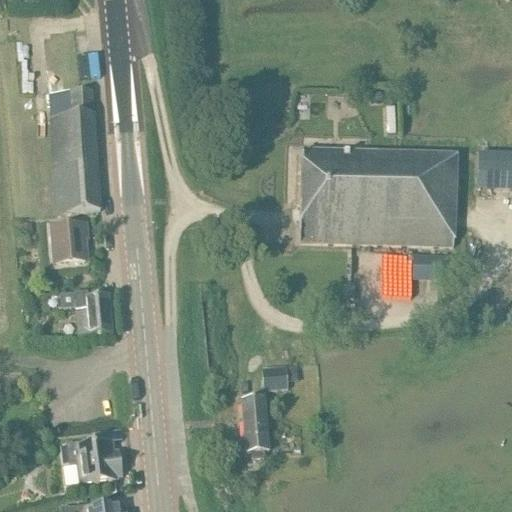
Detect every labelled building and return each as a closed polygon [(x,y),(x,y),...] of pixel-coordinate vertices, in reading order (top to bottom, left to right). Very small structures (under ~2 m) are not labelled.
[(378,94),(369,95),(369,103),(379,102),(378,94)] [(48,112),(51,158),(54,221),(101,217),(92,96),(50,99),(47,99),(48,112)] [(511,157),(476,156),(475,190),(511,191),(511,157)] [(451,253),(454,161),(300,157),(297,248),(451,253)] [(30,226),(20,228),(21,237),(31,236),(30,226)] [(49,231),(52,268),(86,265),(84,243),(86,242),(85,227),(49,231)] [(412,283),(452,285),(453,261),(413,259),(412,283)] [(86,295),(57,297),(59,313),(74,312),(74,315),(77,340),(111,337),(107,299),(105,300),(87,301),(86,295)] [(261,372),(263,395),(287,393),(285,371),(261,372)] [(263,402),(241,404),(246,457),(250,456),(251,464),(264,462),(263,454),(268,454),(263,402)] [(111,457),(109,445),(85,448),(85,445),(65,448),(65,449),(68,448),(71,467),(78,466),(81,487),(114,483),(114,479),(120,479),(117,456),(111,457)]
